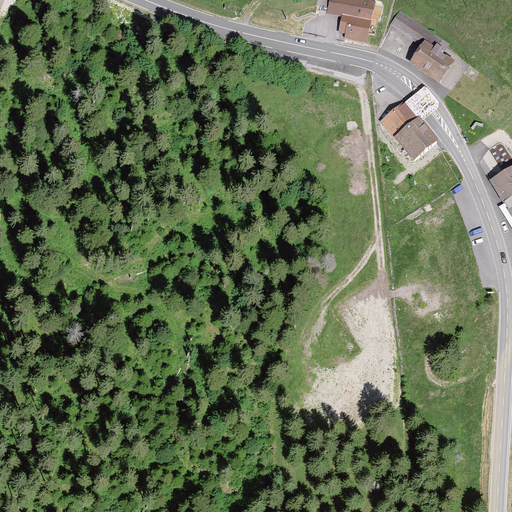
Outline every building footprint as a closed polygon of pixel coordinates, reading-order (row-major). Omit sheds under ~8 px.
[(343,14),(369,20),(373,3),(356,0),(331,0),(329,11),(343,14)] [(392,25),(425,47),(440,57),(448,46),(400,13),(392,25)] [(343,14),(339,31),(346,33),(345,38),(365,42),(369,20),(343,14)] [(425,47),(413,65),(439,83),(451,65),(440,57),(425,47)] [(437,144),(405,105),(383,123),(405,150),(404,151),(407,154),(408,153),(415,162),(437,144)] [(511,170),(492,183),(511,214),(505,218),(511,228),(511,170)]
